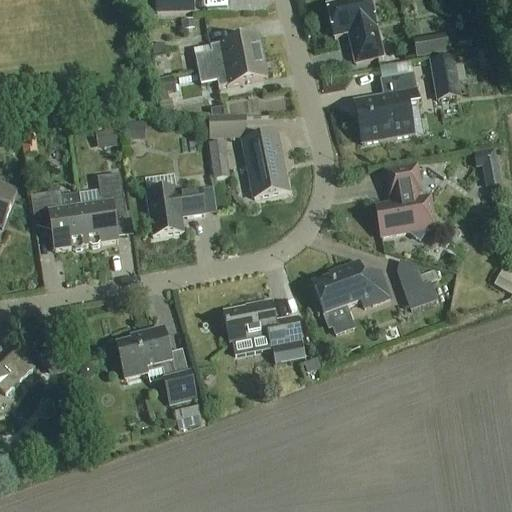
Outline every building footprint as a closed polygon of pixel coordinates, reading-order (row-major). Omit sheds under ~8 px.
[(155,0),(156,17),(194,16),(193,0),(155,0)] [(348,37),(355,67),(383,60),(368,0),(367,0),(326,10),(333,40),(348,37)] [(192,22),(181,24),(183,34),(194,32),(192,22)] [(413,44),(416,63),(448,57),(445,38),(413,44)] [(211,55),(194,58),(197,73),(263,60),(259,39),(209,48),(211,55)] [(157,49),(151,50),(153,58),(158,57),(166,56),(164,47),(157,49)] [(263,60),(197,73),(200,87),(216,84),(218,91),(267,81),(263,60)] [(432,67),(439,102),(459,98),(452,63),(432,67)] [(358,126),(362,147),(413,138),(408,112),(418,110),(412,78),(381,84),(384,99),(356,104),(360,125),(358,126)] [(162,84),(158,85),(161,97),(163,97),(176,94),(174,81),(162,84)] [(165,105),(159,106),(160,115),(166,114),(173,112),(171,104),(165,105)] [(246,119),(209,121),(209,144),(246,143),(246,119)] [(125,128),(125,144),(146,144),(146,128),(125,128)] [(116,132),(95,135),(97,152),(118,149),(116,132)] [(34,134),(20,135),(21,145),(22,152),(36,150),(36,142),(34,134)] [(287,195),(276,138),(242,145),(253,202),(287,195)] [(225,145),(208,147),(211,164),(227,161),(225,145)] [(495,153),(473,156),(476,172),(482,171),(484,179),(499,177),(495,153)] [(422,201),(416,169),(384,174),(389,200),(393,200),(394,206),(375,209),(381,240),(408,235),(419,243),(427,232),(435,230),(430,199),(422,201)] [(101,207),(80,210),(86,250),(89,250),(92,252),(98,251),(100,248),(118,245),(114,219),(125,217),(120,177),(97,181),(101,207)] [(0,231),(2,232),(17,195),(0,188),(0,231)] [(177,196),(176,192),(146,197),(152,240),(183,236),(181,222),(204,218),(201,193),(177,196)] [(86,250),(80,210),(64,213),(61,195),(30,199),(35,231),(50,228),(54,255),(72,252),(75,254),(81,253),(83,251),(86,250)] [(364,281),(358,265),(338,272),(340,276),(313,286),(324,318),(362,304),(364,311),(390,301),(380,275),(364,281)] [(511,279),(503,294),(511,298),(511,279)] [(403,295),(403,296),(406,303),(410,315),(437,306),(432,293),(431,290),(430,286),(421,289),(403,295)] [(253,309),(223,315),(229,347),(232,346),(235,360),(270,353),(270,351),(272,350),(302,344),(297,320),(275,324),(272,304),(252,308),(253,309)] [(172,366),(163,331),(131,339),(132,344),(116,348),(125,383),(147,377),(146,372),(161,368),(164,383),(170,408),(196,401),(189,377),(175,380),(172,366)] [(0,393),(5,399),(15,390),(34,371),(17,352),(0,367),(0,393)] [(198,410),(174,416),(176,425),(200,419),(198,410)]
